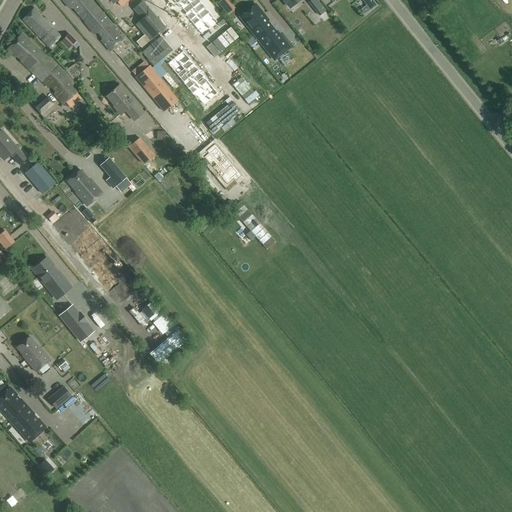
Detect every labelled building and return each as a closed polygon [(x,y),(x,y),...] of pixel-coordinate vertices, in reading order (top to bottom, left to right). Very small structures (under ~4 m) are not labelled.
[(124,38),(90,0),(62,0),(69,9),(72,8),(85,24),(93,33),(97,32),(102,38),(100,41),(109,51),(111,50),(112,51),(113,51),(117,55),(126,47),(121,41),(124,38)] [(200,1),(199,0),(172,0),(184,14),(200,1)] [(316,0),(313,0),(309,3),(319,17),(325,12),(316,0)] [(363,0),(363,1),(370,10),(376,6),(370,0),(363,0)] [(150,42),(165,27),(143,1),(142,2),(132,9),(141,20),(135,25),(150,42)] [(200,1),(184,14),(202,34),(217,20),(200,1)] [(257,38),(267,30),(263,24),(268,20),(255,5),(240,17),(257,38)] [(43,19),(39,15),(40,14),(34,8),(22,20),(41,39),(44,42),(49,48),(58,39),(53,33),(50,30),(54,26),(45,18),(43,19)] [(272,35),(267,30),(257,38),(273,59),(289,47),(277,31),(272,35)] [(39,50),(21,34),(7,50),(15,57),(16,56),(21,60),(20,62),(44,83),(49,88),(52,86),(56,91),(54,94),(64,104),(65,102),(70,108),(82,98),(80,96),(76,93),(77,92),(70,85),(73,83),(58,67),(52,62),(48,60),(39,50)] [(64,38),(72,46),(76,42),(68,34),(64,38)] [(183,51),(167,64),(183,83),(198,70),(183,51)] [(218,94),(198,70),(183,83),(197,100),(198,99),(204,105),(218,94)] [(148,93),(164,112),(178,100),(162,82),(148,93)] [(127,96),(119,86),(106,96),(114,106),(113,107),(120,114),(125,110),(134,121),(143,113),(128,95),(127,96)] [(53,112),(56,109),(46,97),(34,107),(44,118),(52,111),(53,112)] [(26,159),(2,131),(0,132),(0,156),(3,161),(11,154),(19,164),(26,159)] [(154,155),(138,138),(128,147),(143,165),(154,155)] [(230,190),(243,179),(213,144),(200,155),(230,190)] [(113,189),(116,187),(126,178),(109,158),(100,165),(110,176),(109,177),(107,179),(106,180),(113,189)] [(148,171),(155,165),(152,161),(144,167),(148,171)] [(42,194),(55,183),(38,163),(25,174),(42,194)] [(182,169),(190,179),(196,174),(188,164),(182,169)] [(91,183),(80,170),(67,181),(78,194),(77,195),(87,207),(102,193),(92,182),(91,183)] [(158,174),(153,177),(160,188),(165,184),(158,174)] [(3,204),(0,205),(0,220),(1,222),(11,214),(3,204)] [(47,258),(32,269),(56,299),(71,288),(57,271),(56,272),(52,267),(54,266),(47,258)] [(39,348),(30,337),(16,348),(26,359),(25,360),(35,372),(50,360),(40,348),(39,348)] [(111,355),(105,360),(110,365),(116,361),(111,355)] [(56,364),(61,370),(62,369),(65,372),(70,368),(67,365),(68,364),(66,362),(67,361),(64,358),(63,359),(62,359),(56,364)] [(10,387),(0,396),(0,409),(11,422),(28,407),(20,399),(19,400),(16,396),(17,395),(10,387)] [(55,409),(70,397),(63,388),(47,400),(55,409)] [(28,407),(11,422),(29,442),(46,427),(38,419),(37,420),(33,415),(34,414),(28,407)]
